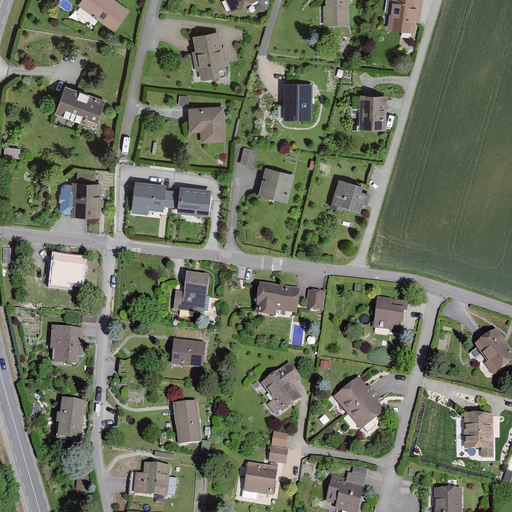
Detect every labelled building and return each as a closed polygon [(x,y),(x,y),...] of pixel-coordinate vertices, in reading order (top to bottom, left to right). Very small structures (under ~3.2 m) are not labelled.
[(130,11),(115,0),(81,0),(78,5),(114,32),(130,11)] [(224,0),(229,12),(260,0),(224,0)] [(348,0),(325,0),(326,25),(348,25),(348,0)] [(423,0),(387,0),(386,13),(390,13),(388,30),(415,34),(416,22),(420,22),(423,0)] [(227,76),(219,31),(193,36),(200,80),(227,76)] [(106,100),(65,84),(55,113),(95,128),(106,100)] [(312,87),(286,87),(285,123),(311,124),(312,87)] [(386,95),(360,94),(360,129),(385,130),(386,95)] [(224,106),(189,107),(190,135),(200,134),(200,143),(226,142),(224,106)] [(240,164),(255,167),(259,151),(244,148),(240,164)] [(295,174),(266,167),(259,195),(287,202),(295,174)] [(370,185),(338,177),(331,207),(362,215),(370,185)] [(102,182),(73,180),(71,214),(100,215),(102,182)] [(166,184),(135,181),(132,213),(148,215),(148,209),(163,211),(164,205),(166,191),(166,184)] [(211,191),(180,187),(179,192),(177,207),(177,213),(208,216),(211,191)] [(173,191),(166,191),(164,205),(171,206),(173,191)] [(179,192),(173,191),(171,206),(177,207),(179,192)] [(85,259),(56,255),(52,286),(69,288),(70,280),(82,282),(85,259)] [(187,293),(175,292),(173,311),(205,315),(210,275),(189,272),(187,293)] [(300,289),(259,284),(256,314),(276,317),(277,310),(297,313),(300,289)] [(354,292),(362,293),(363,285),(355,284),(354,292)] [(308,290),(306,310),(323,311),(325,291),(308,290)] [(393,299),(378,298),(374,328),(400,331),(401,324),(403,324),(405,308),(392,306),(393,299)] [(81,330),(56,327),(52,362),(77,364),(81,330)] [(511,352),(499,330),(475,344),(492,374),(511,362),(511,352)] [(207,344),(174,341),(171,366),(205,369),(207,344)] [(320,368),(331,370),(331,363),(321,361),(320,368)] [(290,365),(261,384),(281,415),(303,401),(293,385),(300,380),(290,365)] [(359,378),(330,400),(343,417),(357,435),(386,413),(359,378)] [(87,401),(64,398),(58,435),(82,438),(87,401)] [(197,401),(173,404),(178,446),(201,443),(197,401)] [(494,414),(466,414),(466,449),(482,449),(482,459),(495,459),(494,414)] [(286,448),(288,434),(273,433),(272,446),(286,448)] [(271,447),(269,462),(286,465),(288,449),(271,447)] [(278,468),(248,464),(244,492),(274,496),(278,468)] [(147,477),(133,475),(130,496),(166,500),(170,470),(148,467),(147,477)] [(346,482),(365,487),(368,470),(354,467),(352,474),(348,473),(347,478),(346,482)] [(78,470),(75,491),(88,492),(90,471),(78,470)] [(347,478),(332,475),(326,503),(337,505),(336,510),(345,511),(359,511),(365,487),(346,482),(347,478)] [(462,511),(462,488),(436,488),(435,511),(462,511)]
